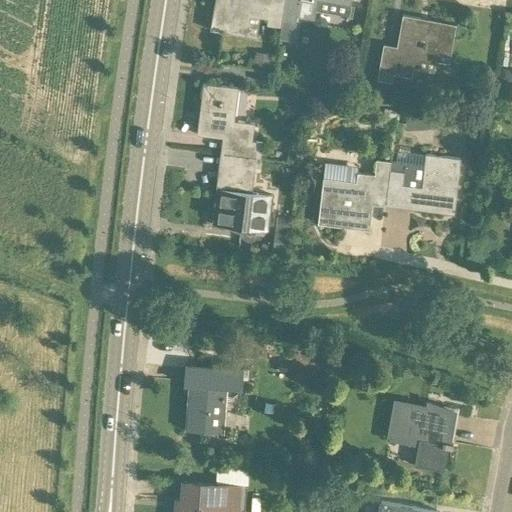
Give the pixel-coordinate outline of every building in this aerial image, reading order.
[(281,20),(284,0),(213,0),(209,31),(244,37),(256,38),(259,18),(268,19),(267,25),(281,27),(281,20)] [(284,0),(281,20),(281,27),(280,34),(293,36),(295,22),(296,16),(313,19),(315,10),(347,15),(350,0),(284,0)] [(448,64),(455,25),(401,15),(395,46),(382,44),(375,80),(390,83),(392,74),(410,78),(412,68),(432,72),(434,61),(448,64)] [(271,54),(255,52),(253,65),(269,67),(271,54)] [(511,72),(511,71),(506,68),(505,67),(501,68),(499,71),(499,75),(503,78),(507,80),(509,82),(511,80),(511,72)] [(219,154),(255,158),(260,159),(262,142),(251,140),(253,123),(233,120),(233,115),(236,93),(237,88),(201,83),(195,135),(221,138),(219,154)] [(306,95),(290,93),(287,113),(304,115),(306,95)] [(396,110),(382,108),(380,119),(394,121),(396,110)] [(419,125),(419,114),(405,114),(405,126),(419,125)] [(298,150),(287,148),(286,161),(297,162),(298,150)] [(253,173),(255,158),(219,154),(210,224),(267,231),(271,195),(243,192),(245,172),(253,173)] [(389,170),(385,206),(453,214),(459,158),(424,154),(423,167),(403,164),(390,162),(389,170)] [(389,170),(390,162),(375,160),(373,175),(323,169),(316,224),(368,231),(371,204),(385,206),(389,170)] [(274,232),(288,234),(290,217),(276,216),(274,232)] [(241,390),(242,368),(185,364),(184,385),(188,385),(184,428),(223,432),(226,389),(241,390)] [(425,404),(393,398),(385,440),(416,446),(413,465),(442,471),(455,407),(441,405),(425,400),(425,404)] [(342,474),(330,479),(335,491),(347,486),(342,474)] [(233,511),(240,511),(242,486),(181,481),(179,510),(174,510),(173,511),(224,511),(233,511)] [(438,511),(439,511),(380,501),(378,511),(438,511)]
